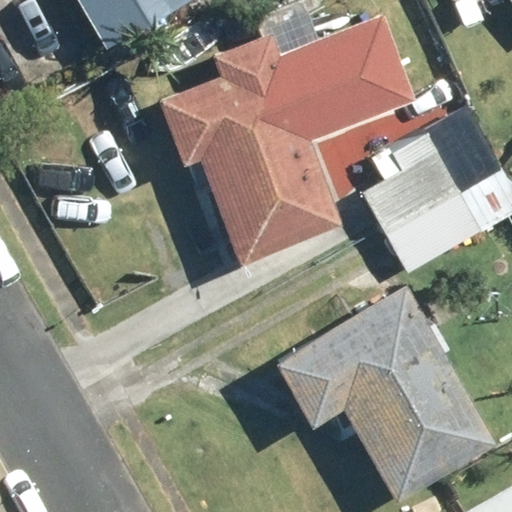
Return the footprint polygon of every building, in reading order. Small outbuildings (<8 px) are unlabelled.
[(72,0),(102,46),(176,0),(72,0)] [(511,0),(500,0),(511,15),(511,0)] [(397,98),(366,15),(145,98),(177,181),(191,176),(226,264),(328,223),(294,137),(397,98)] [(425,153),(353,191),(396,270),(468,232),(425,153)] [(298,428),(332,411),(385,503),(484,446),(395,291),(262,359),(298,428)] [(511,511),(511,488),(466,511),(511,511)]
